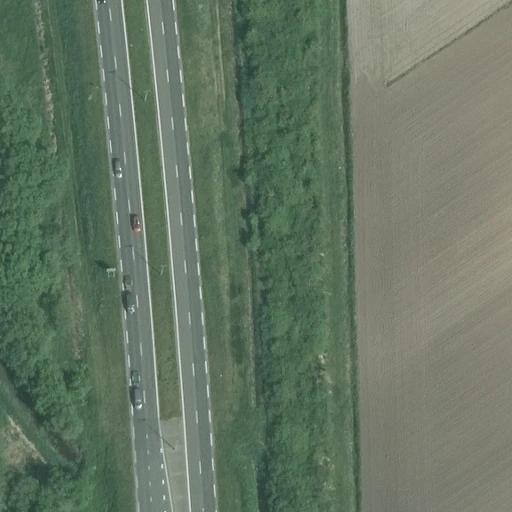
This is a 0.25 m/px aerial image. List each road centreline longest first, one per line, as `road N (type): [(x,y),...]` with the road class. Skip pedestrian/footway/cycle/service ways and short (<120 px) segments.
road 1 (primary): [(106,0),(151,511)]
road 2 (primary): [(202,511),(159,0)]
